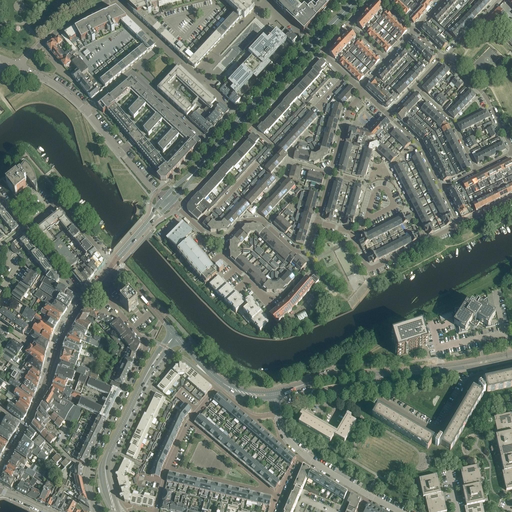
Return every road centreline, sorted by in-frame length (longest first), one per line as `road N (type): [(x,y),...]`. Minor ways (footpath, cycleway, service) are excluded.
road 1 (residential): [(86,295),(0,471)]
road 2 (residential): [(184,188),(195,187),(321,52)]
road 3 (residential): [(139,336),(143,353),(88,468),(95,511)]
road 4 (residential): [(377,387),(380,398),(434,429),(469,379),(511,366)]
road 5 (tertiary): [(105,464),(148,369),(176,335)]
road 6 (residential): [(155,511),(188,421),(221,381)]
road 7 (tertiary): [(376,373),(511,355)]
road 8 (residential): [(221,239),(240,221),(259,219),(304,252),(316,222)]
road 9 (residential): [(24,227),(59,203),(112,263)]
